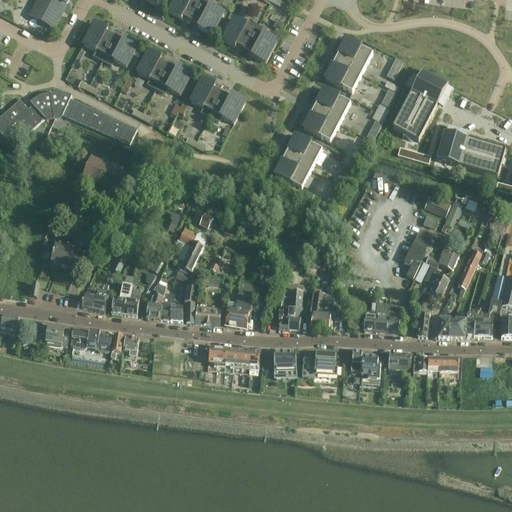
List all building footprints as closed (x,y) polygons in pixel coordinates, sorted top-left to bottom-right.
[(57,25),(69,0),(39,0),(33,13),(57,25)] [(145,0),(146,0),(145,2),(158,9),(162,0),(145,0)] [(176,0),(169,15),(182,22),(183,19),(191,24),(203,0),(176,0)] [(212,37),(223,16),(211,9),(215,0),(203,0),(191,24),(200,29),(199,31),(212,37)] [(282,3),(275,0),(272,0),(271,4),(279,9),(282,3)] [(245,52),(261,22),(252,17),(246,28),(234,21),(222,43),(235,50),(236,48),(245,52)] [(265,66),(277,44),(265,37),(270,27),(261,22),(245,52),(254,57),(253,59),(263,64),(265,66)] [(95,26),(83,48),(95,54),(90,65),(99,69),(115,39),(107,35),(108,32),(95,26)] [(109,74),(114,64),(126,70),(138,48),(125,41),(124,44),(115,39),(99,69),(109,74)] [(353,94),(373,56),(363,50),(364,50),(347,41),(338,56),(340,57),(335,66),(333,66),(325,81),(343,90),(343,89),(353,94)] [(148,54),(137,76),(149,82),(144,93),(153,98),(169,67),(160,63),(161,61),(148,54)] [(169,67),(153,98),(162,102),(168,92),(180,98),(192,77),(179,70),(177,72),(169,67)] [(421,74),(392,130),(417,144),(447,87),(421,74)] [(207,126),(223,96),(214,91),(215,89),(202,82),(191,104),(203,110),(197,121),(207,126)] [(87,93),(90,88),(81,84),(78,89),(87,93)] [(98,93),(90,88),(87,93),(96,98),(98,93)] [(331,144),(351,105),(341,100),(342,99),(325,90),(316,106),(318,106),(313,116),(311,115),(303,131),(321,140),(321,139),(331,144)] [(45,121),(43,118),(45,116),(52,114),(54,122),(50,95),(49,95),(50,95),(46,96),(43,97),(39,98),(36,100),(33,102),(31,105),(30,104),(30,105),(32,107),(28,111),(20,102),(0,119),(0,134),(13,150),(45,121)] [(50,95),(54,122),(55,122),(53,114),(61,113),(64,115),(62,118),(130,149),(137,132),(70,102),(72,98),(71,98),(68,97),(65,96),(61,95),(58,95),(54,95),(50,95)] [(216,131),(221,120),(234,127),(245,105),(232,98),(231,100),(223,96),(207,126),(216,131)] [(132,117),(140,121),(143,116),(135,112),(132,117)] [(143,116),(140,121),(149,126),(152,121),(143,116)] [(444,135),(436,162),(498,180),(501,168),(504,159),(506,152),(467,141),(446,135),(444,135)] [(282,163),(275,177),(293,187),(293,186),(295,187),(294,188),(302,192),(303,190),(304,188),(312,172),(322,152),(315,148),(314,149),(313,148),(304,143),(295,138),(288,152),(289,152),(286,158),(285,159),(283,164),(282,163)] [(194,150),(197,145),(188,140),(186,145),(194,150)] [(206,149),(197,145),(194,150),(203,154),(206,149)] [(400,151),(398,158),(429,167),(431,159),(400,151)] [(131,181),(123,177),(124,173),(121,171),(120,173),(103,165),(102,167),(92,163),(83,182),(122,200),(131,181)] [(511,189),(498,185),(495,193),(511,197),(511,193),(511,189)] [(454,205),(445,225),(448,226),(447,228),(452,230),(456,221),(457,222),(458,222),(464,209),(454,205)] [(213,221),(205,217),(200,227),(208,232),(213,221)] [(187,258),(197,263),(204,249),(206,243),(205,239),(200,236),(196,238),(185,232),(182,239),(193,244),(190,250),(191,250),(187,258)] [(84,235),(79,246),(93,252),(98,242),(84,235)] [(413,247),(404,264),(412,268),(406,279),(413,282),(422,264),(424,265),(426,267),(429,260),(434,248),(430,246),(432,243),(429,242),(425,239),(418,236),(413,247)] [(179,244),(190,250),(193,244),(182,239),(179,244)] [(62,244),(57,243),(52,265),(59,266),(59,269),(68,271),(73,252),(61,249),(62,244)] [(466,270),(474,274),(482,258),(481,258),(483,254),(475,251),(466,270)] [(439,265),(429,260),(426,267),(437,272),(439,268),(453,274),(459,260),(445,253),(439,265)] [(480,265),(479,266),(482,268),(483,266),(486,268),(490,257),(484,254),(479,265),(480,265)] [(181,271),(180,274),(187,277),(189,274),(191,275),(197,263),(187,258),(181,271)] [(216,259),(213,265),(219,268),(222,262),(216,259)] [(213,265),(210,271),(216,274),(219,268),(213,265)] [(462,300),(474,274),(466,270),(458,289),(463,292),(459,299),(462,300)] [(424,291),(422,295),(432,300),(434,297),(441,300),(449,283),(434,276),(427,292),(424,291)] [(482,333),(481,341),(492,341),(493,326),(493,327),(494,322),(498,323),(508,281),(498,279),(488,319),(486,319),(486,324),(484,323),(484,326),(484,334),(482,333)] [(508,281),(501,310),(511,312),(511,281),(508,280),(508,281)] [(262,286),(241,283),(237,307),(228,305),(227,313),(228,313),(225,329),(247,333),(249,316),(248,316),(255,301),(262,286)] [(40,289),(33,287),(31,299),(37,300),(40,289)] [(113,303),(112,317),(124,318),(126,305),(128,305),(129,303),(132,292),(132,289),(123,287),(119,304),(113,303)] [(153,299),(150,307),(163,309),(165,296),(165,294),(158,291),(155,289),(153,293),(158,295),(157,299),(153,299)] [(187,309),(195,309),(195,306),(197,292),(186,290),(184,305),(187,305),(187,309)] [(126,305),(124,318),(137,320),(140,304),(139,304),(140,293),(132,292),(129,303),(128,305),(126,305)] [(283,295),(280,315),(290,316),(291,312),(301,313),(303,295),(292,293),(284,293),(283,295)] [(95,302),(93,313),(105,316),(109,296),(99,294),(98,296),(95,302)] [(163,309),(161,323),(171,324),(171,310),(173,297),(169,296),(165,296),(163,309)] [(173,297),(171,310),(171,324),(183,325),(183,311),(176,310),(178,298),(173,297)] [(314,297),(308,330),(311,330),(329,332),(331,319),(328,319),(329,315),(324,314),(326,299),(314,297)] [(83,304),(81,311),(93,313),(95,302),(84,299),(83,304)] [(432,306),(422,305),(421,316),(418,340),(427,341),(430,317),(430,313),(431,314),(432,306)] [(161,323),(163,309),(150,307),(149,307),(147,321),(161,323)] [(377,317),(375,335),(387,336),(389,309),(377,308),(377,316),(377,317)] [(195,309),(187,309),(187,326),(194,326),(195,309)] [(398,310),(389,309),(387,336),(399,337),(400,323),(397,323),(398,310)] [(196,310),(195,326),(208,328),(220,329),(221,313),(211,312),(196,310)] [(280,315),(279,332),(288,333),(289,333),(299,334),(301,313),(291,312),(290,316),(280,315)] [(466,325),(465,340),(474,340),(475,326),(475,321),(476,319),(478,313),(476,312),(475,315),(468,315),(466,325)] [(476,319),(475,321),(475,326),(474,340),(481,341),(482,333),(484,334),(484,326),(484,323),(486,324),(486,319),(488,316),(478,313),(476,319)] [(365,315),(364,334),(375,335),(377,317),(371,316),(371,315),(365,315)] [(2,324),(1,331),(17,334),(19,322),(19,320),(3,318),(3,319),(2,324)] [(435,342),(449,342),(450,325),(451,325),(451,320),(439,319),(439,324),(439,335),(436,335),(435,342)] [(360,322),(348,321),(348,331),(360,332),(360,322)] [(511,323),(502,323),(501,341),(511,341),(511,323)] [(466,325),(451,325),(450,325),(449,342),(465,343),(465,340),(466,325)] [(49,330),(46,347),(47,347),(46,350),(61,352),(61,350),(67,350),(69,336),(64,335),(64,332),(49,330)] [(89,334),(73,332),(70,348),(71,350),(73,351),(84,353),(86,352),(87,350),(87,349),(88,350),(97,351),(97,352),(97,353),(97,354),(98,354),(98,355),(107,356),(108,356),(109,355),(110,354),(110,353),(112,339),(100,337),(100,335),(89,333),(89,334)] [(123,339),(115,338),(111,361),(115,362),(116,356),(120,357),(123,339)] [(139,341),(125,339),(123,354),(131,355),(131,360),(136,360),(139,341)] [(217,370),(219,350),(210,350),(209,366),(214,366),(214,370),(217,370)] [(219,350),(217,370),(225,371),(225,367),(227,351),(219,350)] [(227,351),(225,367),(231,368),(230,371),(233,371),(235,352),(227,351)] [(235,352),(233,371),(242,372),(243,353),(235,352)] [(243,353),(242,372),(250,373),(252,353),(243,353)] [(252,353),(250,373),(258,373),(260,354),(252,353)] [(362,353),(353,353),(351,376),(361,377),(362,353)] [(274,354),(275,382),(283,381),(283,374),(296,374),(296,354),(295,354),(274,355),(274,354)] [(303,362),(302,379),(314,380),(315,377),(321,378),(334,379),(337,379),(338,371),(335,371),(336,364),(336,359),(336,357),(316,355),(316,361),(315,361),(303,360),(303,362)] [(400,372),(401,357),(390,356),(389,371),(400,372)] [(401,357),(400,372),(405,372),(405,377),(404,381),(410,381),(410,372),(411,357),(401,357)] [(363,360),(361,377),(362,378),(362,383),(368,384),(368,388),(379,388),(380,377),(380,372),(381,367),(378,367),(378,361),(371,360),(364,360),(363,360)] [(414,375),(414,377),(419,377),(419,375),(428,375),(428,361),(414,360),(414,375)] [(439,361),(428,361),(428,375),(428,380),(432,380),(433,375),(438,375),(439,361)] [(444,381),(449,381),(449,375),(449,361),(439,361),(438,375),(444,375),(444,381)] [(449,375),(449,381),(453,381),(454,376),(458,376),(459,361),(449,361),(449,375)]
